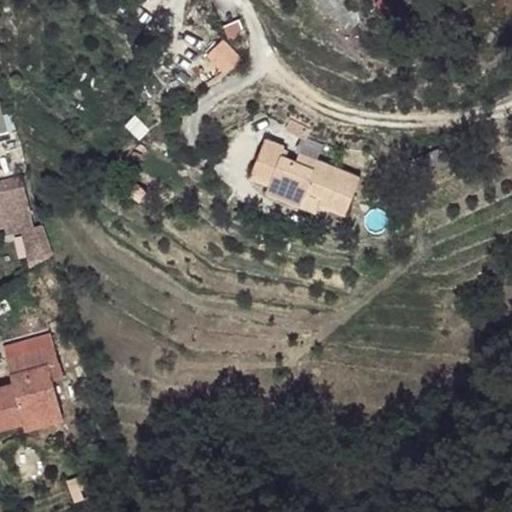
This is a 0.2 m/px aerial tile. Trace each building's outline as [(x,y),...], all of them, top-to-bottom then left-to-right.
[(338,0),(346,9),(351,4),(349,0),(338,0)] [(249,127),(236,160),(255,168),(254,171),(263,176),(274,157),(323,186),(340,188),(349,163),(305,147),(302,156),(280,146),(267,142),(269,135),(249,127)] [(284,139),(280,146),(302,156),(305,147),(284,139)] [(416,157),(413,160),(420,175),(446,162),(440,147),(426,153),(416,157)] [(274,157),(263,176),(254,171),(251,176),(287,190),(294,175),(309,181),(306,189),(335,200),(340,188),(323,186),(274,157)] [(0,205),(1,206),(4,222),(25,218),(33,217),(25,177),(0,182),(0,205)] [(33,217),(25,218),(29,234),(36,232),(33,217)] [(14,390),(0,394),(0,435),(27,429),(25,422),(63,410),(52,371),(60,369),(55,354),(7,367),(14,390)] [(63,410),(25,422),(27,429),(30,438),(68,427),(63,410)]
